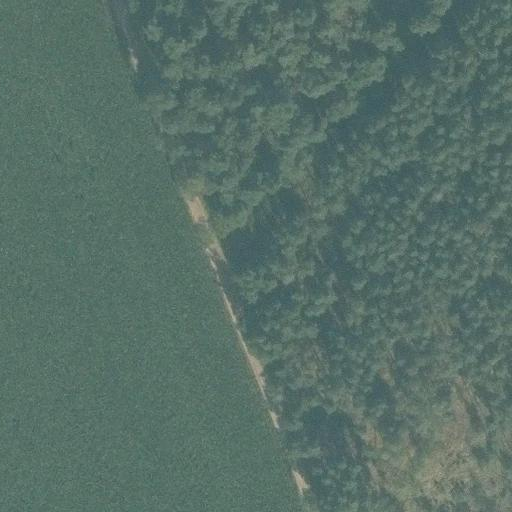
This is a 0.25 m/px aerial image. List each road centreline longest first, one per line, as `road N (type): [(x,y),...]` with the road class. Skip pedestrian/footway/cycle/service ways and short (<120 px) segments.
road 1 (track): [(350,511),(264,233),(159,0)]
road 2 (track): [(463,0),(264,233)]
